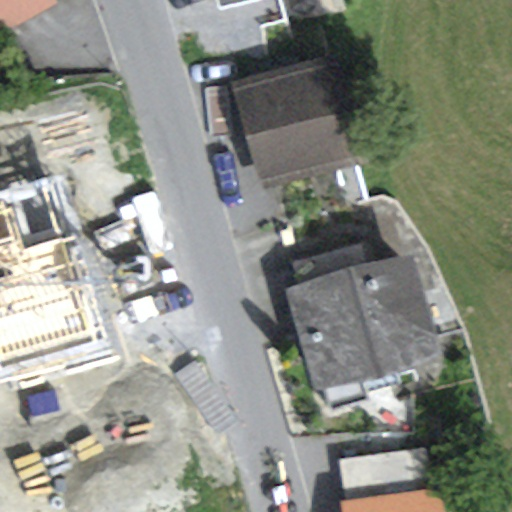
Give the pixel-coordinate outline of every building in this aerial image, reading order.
[(0,0),(0,35),(56,4),(54,0),(0,0)] [(348,61),(236,86),(257,178),(369,152),(348,61)] [(410,256),(289,292),(326,415),(371,402),(363,377),(439,355),(410,256)] [(351,449),(353,487),(445,480),(442,443),(351,449)] [(447,511),(446,497),(349,511),(447,511)]
